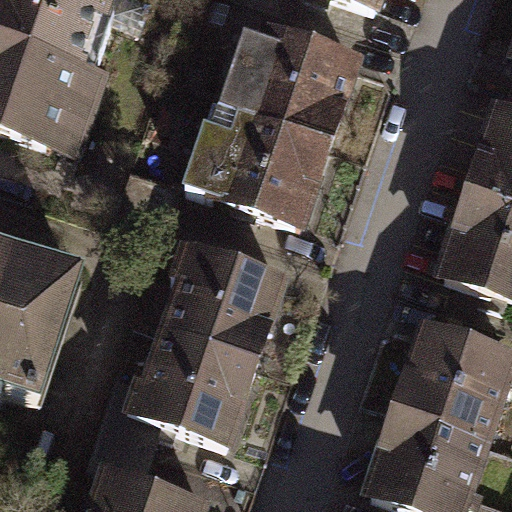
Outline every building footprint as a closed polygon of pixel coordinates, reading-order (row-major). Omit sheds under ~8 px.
[(116,0),(0,0),(0,58),(89,88),(118,0),(116,0)] [(282,0),(375,30),(385,0),(282,0)] [(511,39),(499,79),(511,83),(511,39)] [(333,167),(361,80),(259,47),(256,57),(237,51),(212,128),(333,167)] [(0,58),(0,155),(78,181),(107,94),(89,88),(0,58)] [(511,128),(490,122),(461,212),(511,228),(511,128)] [(304,253),(333,167),(212,128),(205,125),(177,212),(304,253)] [(511,228),(461,212),(432,302),(511,327),(511,228)] [(258,379),(286,293),(166,254),(155,285),(170,290),(152,345),(258,379)] [(79,288),(0,263),(0,397),(41,410),(79,288)] [(511,356),(414,324),(387,411),(491,444),(508,395),(511,395),(511,356)] [(230,466),(258,379),(152,345),(135,397),(120,392),(109,427),(230,466)] [(387,411),(357,507),(373,511),(473,511),(470,511),(491,444),(387,411)] [(176,511),(105,488),(96,511),(176,511)]
